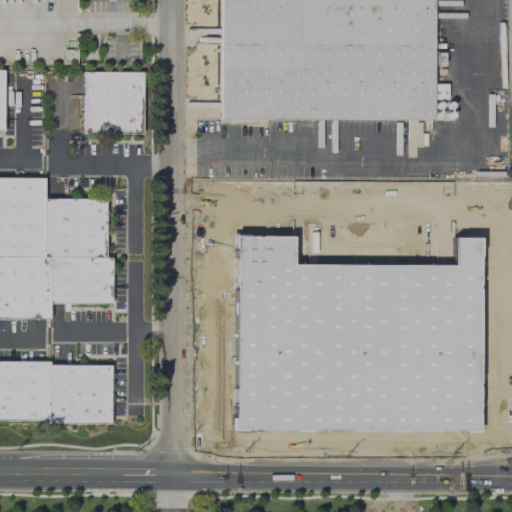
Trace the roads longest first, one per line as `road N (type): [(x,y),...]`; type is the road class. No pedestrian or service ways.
road 1 (residential): [(170,0),(171,477)]
road 2 (secondary): [(171,477),(511,479)]
road 3 (secondary): [(0,473),(120,476)]
